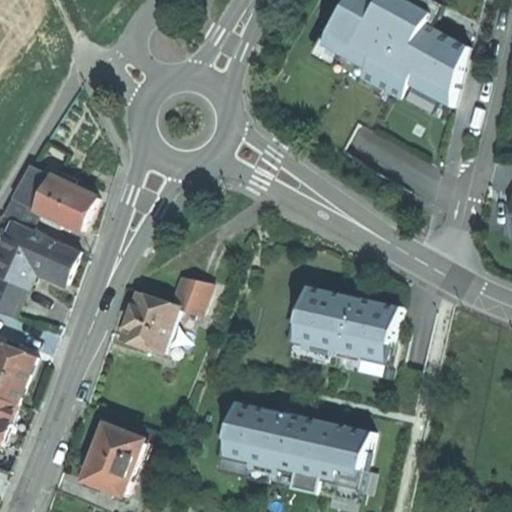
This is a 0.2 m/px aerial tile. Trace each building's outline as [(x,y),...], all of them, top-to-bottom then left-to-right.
[(386,0),(355,0),(330,46),(373,69),(369,78),(391,92),(409,101),(417,85),(458,108),(473,48),(419,18),(424,8),(409,0),(387,0),(386,0)] [(360,126),(346,150),(416,189),(429,165),(360,126)] [(7,216),(22,223),(37,230),(46,212),(44,211),(59,179),(36,167),(7,216)] [(103,199),(59,179),(44,211),(46,212),(53,215),(68,222),(88,232),(94,217),(103,199)] [(64,229),(68,222),(53,215),(50,222),(64,229)] [(33,288),(40,271),(31,268),(41,232),(42,232),(37,230),(22,223),(0,273),(4,275),(30,287),(33,288)] [(40,271),(71,284),(78,268),(85,252),(41,232),(31,268),(40,271)] [(0,284),(0,313),(17,319),(30,287),(4,275),(0,284)] [(187,279),(177,306),(177,307),(183,309),(205,317),(217,285),(187,279)] [(314,287),(305,324),(306,325),(306,324),(315,326),(310,350),(384,367),(389,343),(398,345),(399,346),(408,308),(380,302),(380,303),(368,300),(368,299),(358,297),(357,303),(351,302),(345,301),(347,294),(314,287)] [(177,306),(143,295),(134,321),(128,340),(168,353),(183,309),(177,307),(177,306)] [(0,346),(0,395),(22,404),(31,384),(41,358),(29,353),(14,347),(2,342),(0,346)] [(17,342),(14,347),(29,353),(31,348),(17,342)] [(0,442),(7,445),(16,424),(15,424),(16,420),(22,404),(0,395),(0,442)] [(276,410),(243,403),(235,440),(236,440),(245,442),(239,466),(302,480),(300,490),(326,496),(329,486),(356,492),(361,468),(370,470),(370,471),(371,471),(379,433),(310,418),(310,419),(298,416),(298,415),(288,413),(287,419),(280,418),(275,416),(276,410)] [(151,441),(111,425),(101,452),(89,481),(104,487),(101,493),(115,498),(117,492),(129,497),(151,441)]
